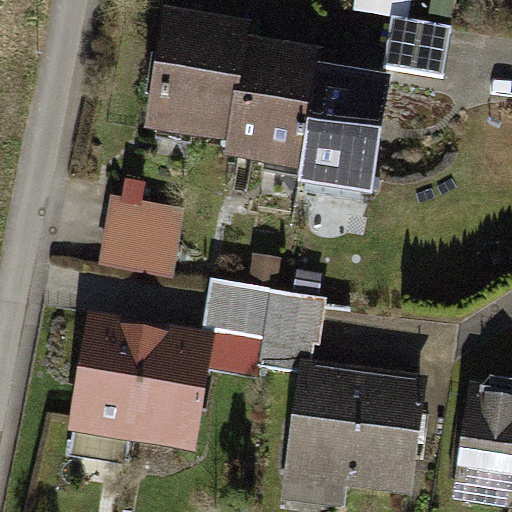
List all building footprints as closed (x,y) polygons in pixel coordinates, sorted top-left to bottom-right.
[(250,41),(167,27),(147,143),(230,158),(248,54),(250,41)] [(453,38),(394,29),(387,75),(446,85),(453,38)] [(321,66),(248,54),(230,158),(228,167),(301,180),(319,79),(321,66)] [(391,91),(319,79),(301,180),(299,192),(371,205),(391,91)] [(183,216),(119,207),(111,270),(174,278),(183,216)] [(274,296),(214,288),(207,339),(268,347),(274,296)] [(317,303),(274,296),(268,347),(261,381),(304,384),(317,303)] [(207,339),(83,323),(66,439),(189,456),(207,339)] [(438,386),(312,367),(294,489),(419,508),(438,386)] [(511,511),(511,401),(471,396),(456,510),(473,511),(511,511)]
